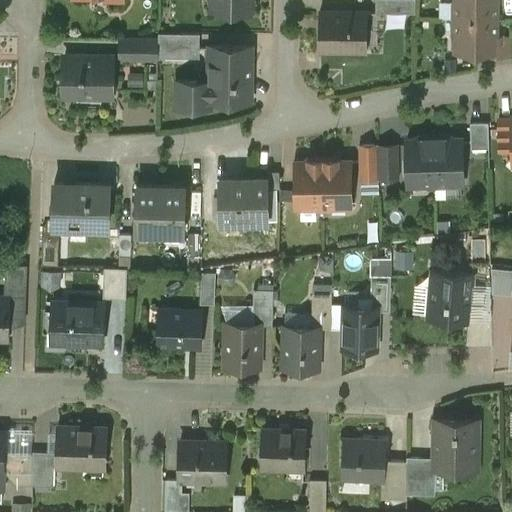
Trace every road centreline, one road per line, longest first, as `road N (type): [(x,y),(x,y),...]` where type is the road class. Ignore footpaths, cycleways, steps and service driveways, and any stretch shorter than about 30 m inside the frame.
road 1 (residential): [(511,78),(193,144),(116,149),(0,141)]
road 2 (residential): [(148,395),(404,389)]
road 3 (residential): [(0,390),(148,395)]
